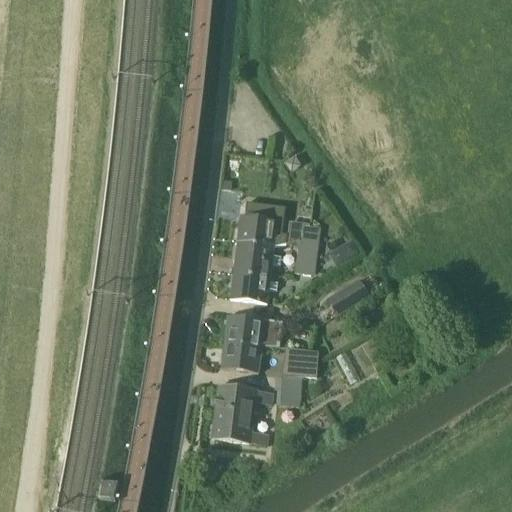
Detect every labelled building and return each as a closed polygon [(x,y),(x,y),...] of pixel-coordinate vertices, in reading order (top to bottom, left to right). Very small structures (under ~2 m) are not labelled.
[(241,219),(238,245),(274,249),(275,241),(284,242),(285,234),(276,233),(277,223),(241,219)] [(302,228),(299,244),(319,247),(322,231),(302,228)] [(352,243),(341,250),(348,262),(359,256),(352,243)] [(299,244),(297,260),(317,263),(319,247),(299,244)] [(234,276),(270,281),(272,266),(281,267),(282,260),(273,259),(274,249),(238,245),(234,276)] [(297,260),(295,276),(315,279),(317,263),(297,260)] [(267,307),(269,292),(277,294),(278,286),(270,284),(270,281),(234,276),(231,302),(267,307)] [(382,278),(371,285),(376,294),(387,288),(382,278)] [(359,282),(326,302),(336,320),(370,300),(359,282)] [(224,347),(262,351),(265,323),(228,319),(224,347)] [(262,351),(224,347),(221,373),(259,377),(262,351)] [(286,350),(286,352),(282,378),(302,380),(317,381),(319,354),(286,350)] [(276,380),(275,393),(281,393),(281,404),(300,405),(302,380),(282,378),(282,381),(276,380)] [(219,390),(213,441),(257,447),(267,448),(268,438),(251,435),(255,406),(272,408),(273,397),(264,395),(219,390)] [(120,485),(101,482),(98,503),(116,506),(120,485)]
